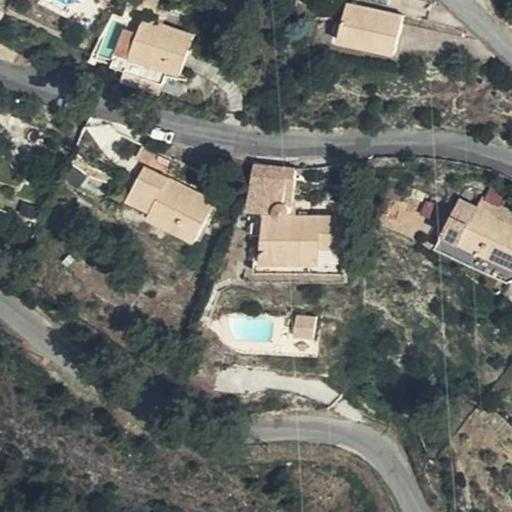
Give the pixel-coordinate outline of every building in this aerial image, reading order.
[(412,10),(368,0),(358,0),(350,36),(403,47),(412,10)] [(154,10),(138,48),(188,65),(201,27),(154,10)] [(188,65),(138,48),(132,62),(171,76),(175,69),(185,73),(188,65)] [(158,191),(150,205),(147,212),(195,236),(215,199),(145,163),(137,179),(158,191)] [(284,170),(278,169),(250,165),(251,206),(262,206),(261,232),(260,261),(319,263),(319,248),(334,248),(336,218),(292,217),(292,207),(283,207),(284,170)] [(294,171),(284,170),(283,207),(292,207),(294,171)] [(130,195),(150,205),(158,191),(137,179),(130,195)] [(511,203),(479,188),(475,197),(511,213),(511,203)] [(467,212),(475,197),(458,190),(451,205),(467,212)] [(511,213),(475,197),(467,212),(451,205),(444,223),(511,251),(511,213)] [(346,218),(336,218),(334,248),(319,248),(319,263),(319,273),(344,274),(346,218)] [(250,270),(319,273),(319,263),(260,261),(261,232),(251,233),(250,270)]
